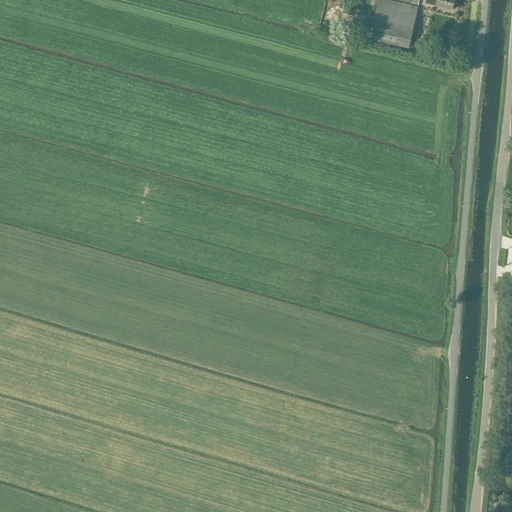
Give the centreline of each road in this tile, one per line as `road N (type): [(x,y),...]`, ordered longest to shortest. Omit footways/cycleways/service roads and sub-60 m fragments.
road 1 (unclassified): [(442,511),(483,0)]
road 2 (unclassified): [(476,511),(493,218),(511,63)]
